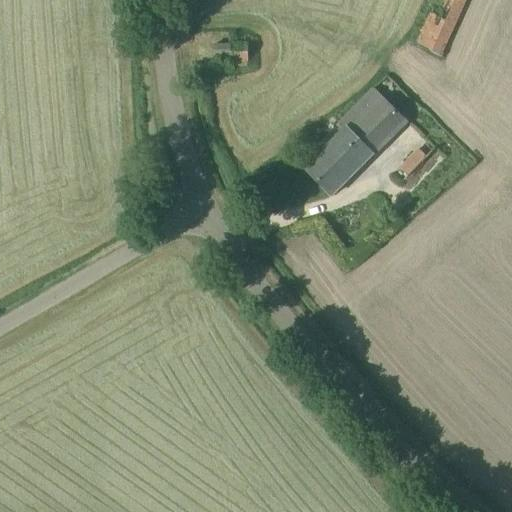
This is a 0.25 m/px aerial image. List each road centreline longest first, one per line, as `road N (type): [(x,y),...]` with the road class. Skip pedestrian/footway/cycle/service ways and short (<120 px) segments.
road 1 (unclassified): [(463,511),(271,293),(211,199)]
road 2 (unclassified): [(0,322),(211,199)]
road 3 (unclassified): [(211,199),(169,75),(158,0)]
